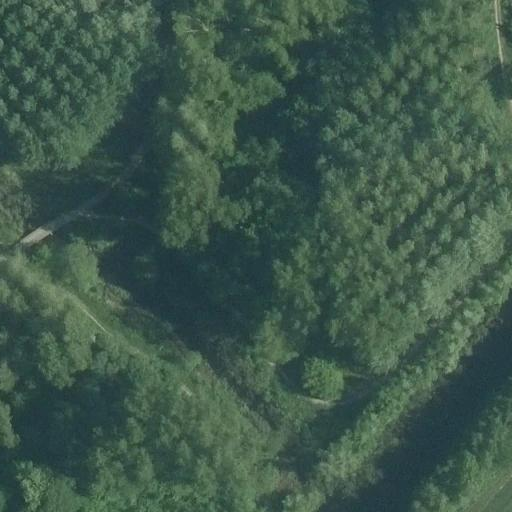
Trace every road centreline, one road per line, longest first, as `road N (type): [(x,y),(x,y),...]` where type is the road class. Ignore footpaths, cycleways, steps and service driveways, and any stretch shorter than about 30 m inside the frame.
road 1 (unknown): [(511,230),(392,366),(359,395),(330,403),(292,385),(236,302),(151,216),(75,213)]
road 2 (unknown): [(253,511),(260,500),(243,449),(164,364),(59,293),(0,241)]
